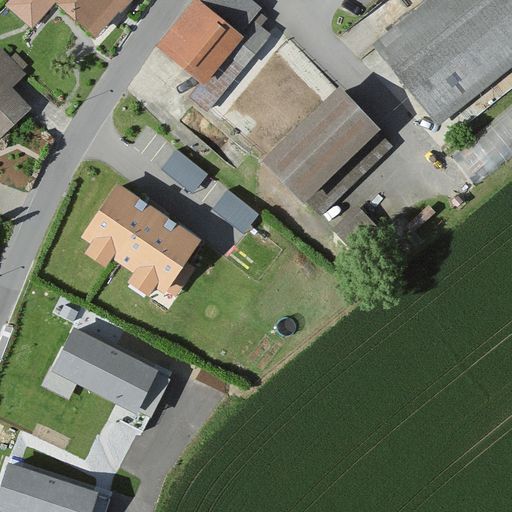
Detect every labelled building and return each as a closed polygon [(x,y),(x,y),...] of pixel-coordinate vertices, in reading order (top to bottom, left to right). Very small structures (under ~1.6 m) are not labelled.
[(132,0),(10,0),(7,3),(32,25),(53,1),(96,40),(132,0)] [(258,7),(248,0),(196,0),(156,46),(198,81),(187,94),(262,153),(253,162),(311,221),(385,145),(287,45),(249,16),(258,7)] [(511,60),(511,0),(425,0),(369,45),(433,124),(511,60)] [(22,72),(0,51),(0,134),(27,107),(7,88),(22,72)] [(511,154),(511,105),(451,156),(475,185),(511,154)] [(195,188),(208,165),(175,145),(161,168),(195,188)] [(226,185),(211,207),(245,230),(261,208),(226,185)] [(200,248),(118,194),(84,244),(95,251),(88,261),(106,273),(113,263),(138,280),(130,291),(148,302),(152,296),(163,303),(200,248)] [(158,370),(72,328),(51,372),(136,414),(158,370)] [(91,511),(98,492),(8,463),(0,488),(0,511),(91,511)]
